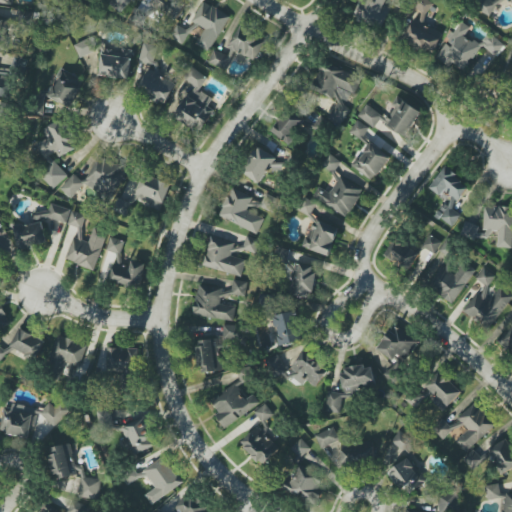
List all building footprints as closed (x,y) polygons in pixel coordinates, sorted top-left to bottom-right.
[(231,17),(204,0),(191,21),(205,30),(196,43),(209,51),(231,17)] [(384,28),(390,3),(387,3),(387,0),(367,0),(367,1),(362,0),(358,0),(354,21),(384,28)] [(433,55),(443,33),(423,24),(433,2),(428,0),(420,0),(416,10),(419,11),(405,42),(433,55)] [(490,17),(500,0),(507,0),(511,2),(511,0),(494,0),(493,3),(489,0),(485,0),(479,10),(490,17)] [(480,46),(497,55),(504,43),(488,34),(481,45),(465,36),(470,27),(460,21),(447,42),(446,42),(436,59),(449,66),(451,63),(466,71),(480,46)] [(190,31),(177,25),(171,38),(184,44),(190,31)] [(227,70),(234,51),(257,60),(265,38),(238,28),(228,55),(213,49),(208,63),(227,70)] [(80,58),(97,51),(92,38),(75,44),(80,58)] [(155,77),(161,48),(143,44),(139,62),(147,64),(141,91),(157,94),(155,103),(169,106),(174,81),(155,77)] [(130,79),(133,50),(122,49),(121,52),(101,51),(99,76),(130,79)] [(359,84),(326,63),(311,86),(337,102),(328,118),(340,126),(351,108),(347,104),(359,84)] [(214,109),(209,107),(213,97),(200,91),(207,76),(191,68),(185,80),(194,85),(177,118),(203,131),(214,109)] [(85,80),(62,69),(54,87),(51,85),(46,96),(71,108),(85,80)] [(0,95),(4,97),(10,74),(0,71),(0,95)] [(405,137),(422,112),(399,97),(387,116),(384,114),(380,120),(405,137)] [(0,118),(6,120),(10,104),(0,101),(0,118)] [(375,127),(383,115),(367,104),(358,116),(375,127)] [(288,111),(271,129),(287,144),(304,126),(288,111)] [(44,129),(48,139),(38,144),(45,158),(56,152),(59,157),(77,148),(62,119),(44,129)] [(350,132),(362,140),(370,127),(358,120),(350,132)] [(390,154),(367,142),(353,168),(375,180),(390,154)] [(261,186),(279,160),(260,147),(242,172),(261,186)] [(341,162),(331,154),(323,166),(333,173),(341,162)] [(112,198),(127,172),(99,156),(84,182),(112,198)] [(54,189),(68,175),(54,161),(40,175),(54,189)] [(431,187),(447,199),(445,202),(436,215),(453,226),(461,215),(453,209),(469,185),(445,168),(431,187)] [(162,211),(172,184),(144,172),(131,202),(121,198),(117,209),(129,214),(134,200),(162,211)] [(85,183),(74,174),(61,189),(72,198),(85,183)] [(349,217),(363,189),(339,177),(331,193),(318,187),(313,199),(349,217)] [(220,217),(258,233),(264,219),(246,212),(253,197),(232,188),(220,217)] [(251,205),(274,214),(280,199),(265,193),(262,203),(253,199),(251,205)] [(71,209),(51,204),(49,210),(35,213),(32,224),(15,227),(19,250),(47,243),(43,220),(51,219),(67,223),(71,209)] [(497,248),(511,247),(511,207),(484,207),(483,230),(498,230),(497,248)] [(68,224),(82,229),(87,215),(73,211),(68,224)] [(74,238),(66,260),(94,270),(108,233),(95,227),(89,243),(74,238)] [(442,242),(430,235),(423,246),(435,254),(442,242)] [(256,254),(260,240),(247,236),(243,250),(256,254)] [(146,264),(132,260),(131,266),(120,264),(125,241),(110,237),(107,252),(117,254),(111,281),(141,288),(146,264)] [(203,266),(242,277),(247,257),(241,256),(244,246),(211,237),(203,266)] [(440,250),(450,257),(457,246),(447,239),(440,250)] [(411,270),(419,252),(393,240),(385,258),(411,270)] [(453,303),(476,270),(462,260),(457,267),(447,260),(429,286),(453,303)] [(315,265),(291,264),(289,296),(313,297),(315,265)] [(496,275),(484,267),(476,279),(489,287),(496,275)] [(244,297),(247,282),(235,280),(232,294),(244,297)] [(235,320),(236,306),(221,305),(222,296),(231,297),(232,288),(198,285),(194,316),(235,320)] [(463,311),(488,330),(511,298),(511,294),(501,286),(489,302),(477,293),(463,311)] [(272,317),(281,346),(305,338),(296,310),(272,317)] [(378,351),(396,361),(389,373),(397,377),(402,369),(401,368),(417,338),(392,324),(378,351)] [(239,325),(224,326),(224,338),(198,339),(200,373),(222,371),(221,347),(227,347),(227,341),(240,340),(239,325)] [(511,325),(498,341),(511,354),(511,325)] [(11,349),(37,360),(46,340),(19,329),(11,349)] [(47,366),(61,371),(64,362),(80,367),(87,345),(56,335),(47,366)] [(106,371),(136,376),(140,351),(110,346),(108,360),(106,371)] [(305,377),(316,387),(330,370),(305,350),(291,367),(304,378),(305,377)] [(277,383),(289,376),(278,354),(265,361),(277,383)] [(343,392),(326,394),(329,413),(342,412),(339,393),(375,388),(372,366),(340,370),(343,392)] [(463,392),(440,370),(425,386),(437,397),(432,402),(443,413),(463,392)] [(260,402),(254,394),(247,399),(235,384),(211,402),(219,412),(215,414),(226,428),(260,402)] [(54,427),(70,411),(58,399),(42,415),(54,427)] [(456,441),(466,452),(497,424),(476,402),(458,418),(468,430),(456,441)] [(255,414),(262,421),(241,444),(264,465),(280,448),(264,434),(270,427),(266,423),(274,413),(264,404),(255,414)] [(34,408),(12,405),(12,409),(4,408),(0,433),(30,437),(34,408)] [(445,440),(461,423),(458,420),(451,427),(442,419),(433,429),(445,440)] [(155,448),(148,422),(124,429),(131,454),(155,448)] [(322,449),(340,440),(334,427),(316,436),(322,449)] [(392,442),(408,453),(416,442),(399,431),(392,442)] [(291,449),(301,458),(311,448),(301,439),(291,449)] [(54,479),(76,476),(71,444),(49,448),(54,479)] [(344,444),(343,461),(373,463),(374,445),(344,444)] [(144,469),(156,489),(146,494),(151,503),(182,485),(166,457),(144,469)] [(419,474),(408,459),(389,472),(406,496),(428,482),(421,472),(419,474)] [(323,481),(295,470),(286,492),(318,505),(324,490),(320,489),(323,481)] [(79,498),(100,499),(100,478),(80,478),(79,498)] [(485,486),(488,501),(501,498),(498,483),(485,486)] [(511,511),(511,492),(508,492),(503,511),(511,511)] [(460,511),(459,496),(450,493),(441,494),(438,503),(439,511),(420,511),(414,510),(404,511),(403,511),(460,511)] [(176,511),(211,511),(214,507),(184,494),(176,511)] [(67,511),(56,511),(40,504),(35,511),(88,511),(90,508),(73,500),(67,511)]
